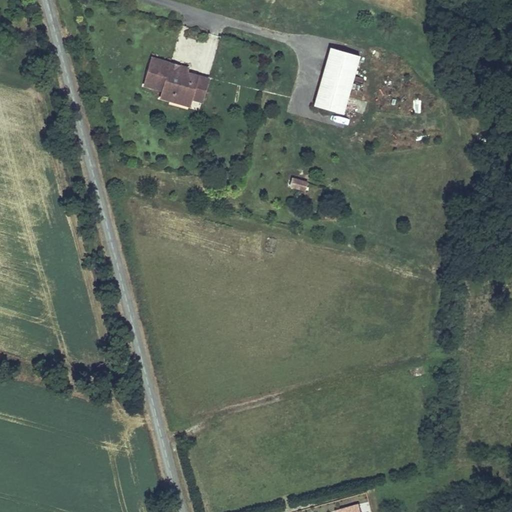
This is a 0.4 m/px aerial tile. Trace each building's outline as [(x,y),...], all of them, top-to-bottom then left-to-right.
[(360,54),(330,46),(314,104),(344,112),(360,54)] [(171,62),(151,56),(143,85),(162,90),(160,97),(171,100),(172,95),(175,94),(190,98),(197,74),(185,71),(169,66),(171,62)] [(187,66),(171,62),(169,66),(185,71),(187,66)] [(207,77),(197,74),(190,98),(201,101),(207,77)] [(172,95),(171,100),(188,105),(190,98),(175,94),(172,95)] [(306,181),(291,178),(289,186),(304,190),(306,181)] [(361,511),(358,501),(334,508),(334,511),(361,511)]
